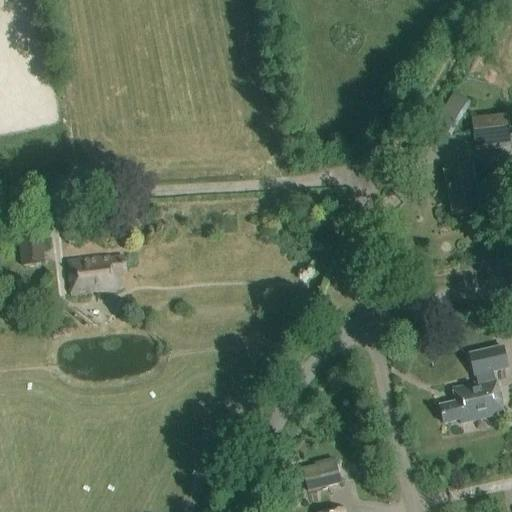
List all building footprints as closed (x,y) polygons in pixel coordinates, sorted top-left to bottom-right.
[(511,114),(471,120),(475,152),(511,148),(511,114)] [(480,196),(476,179),(489,176),(486,160),(443,168),(452,217),(494,209),(491,194),(480,196)] [(45,264),(40,223),(16,226),(22,267),(45,264)] [(121,275),(125,274),(124,259),(69,263),(72,295),(123,291),(121,275)] [(478,375),(479,383),(452,389),(455,403),(440,407),(444,427),(460,423),(461,427),(506,417),(497,379),(496,379),(494,372),(509,368),(504,347),(471,354),(476,376),(478,375)] [(336,461),(302,469),(307,492),(341,484),(336,461)]
